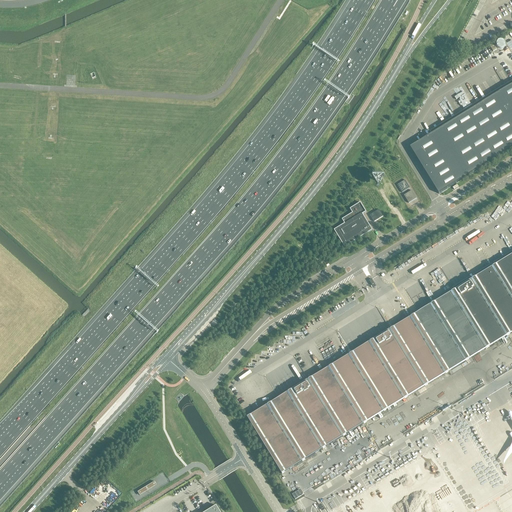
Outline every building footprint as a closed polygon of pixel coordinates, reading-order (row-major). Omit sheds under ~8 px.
[(496,42),(499,49),(506,45),(503,39),(496,42)] [(511,84),(432,134),(410,147),(416,156),(437,192),(439,194),(440,194),(511,149),(511,84)] [(397,185),(402,193),(410,188),(405,180),(397,185)] [(404,195),(409,203),(416,199),(412,191),(404,195)] [(334,230),(345,248),(372,230),(363,214),(366,212),(360,203),(350,209),(352,213),(342,220),(344,224),(334,230)] [(379,210),(370,215),(374,222),(383,217),(379,210)] [(154,482),(137,492),(140,495),(156,485),(154,482)]
